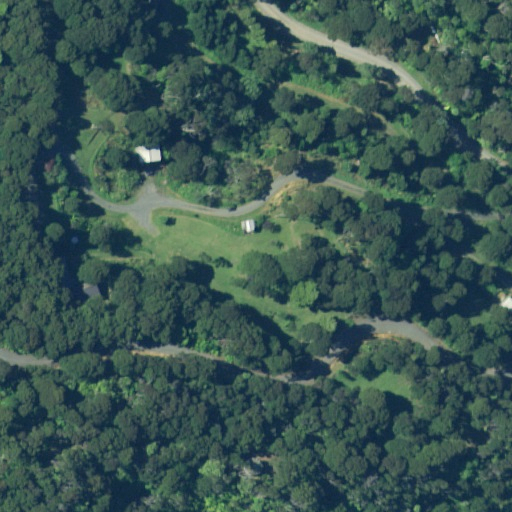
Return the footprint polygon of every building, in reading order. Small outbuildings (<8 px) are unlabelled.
[(71,102),(58,101),(57,113),(70,114),(71,102)] [(157,145),(148,146),(150,162),(159,160),(157,145)] [(59,264),(46,266),(49,284),(62,282),(59,264)] [(101,297),(98,281),(74,286),(77,303),(101,297)] [(511,312),(511,299),(509,297),(502,305),(511,313),(511,312)]
